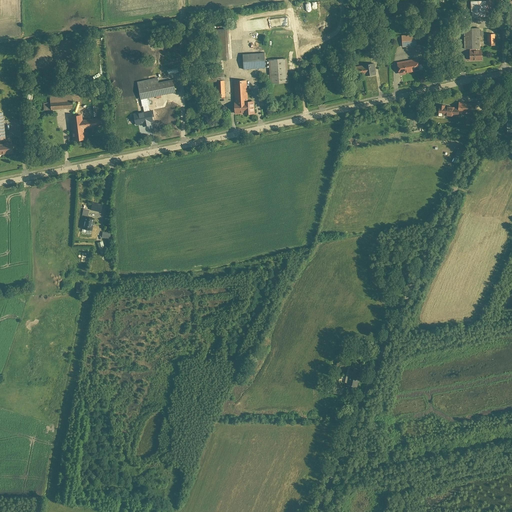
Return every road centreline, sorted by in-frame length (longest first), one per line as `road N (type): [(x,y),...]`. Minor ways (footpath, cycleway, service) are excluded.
road 1 (tertiary): [(25,177),(511,72)]
road 2 (track): [(318,511),(504,74)]
road 3 (residential): [(87,283),(34,277),(25,177)]
